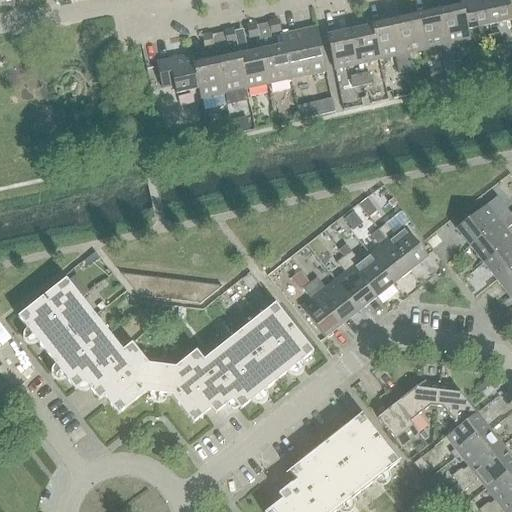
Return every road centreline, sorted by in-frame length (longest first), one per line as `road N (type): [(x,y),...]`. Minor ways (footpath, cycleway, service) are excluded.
road 1 (residential): [(511,371),(492,351),(473,347),(376,344),(176,495)]
road 2 (residential): [(0,23),(134,0)]
road 3 (residential): [(83,477),(0,371)]
